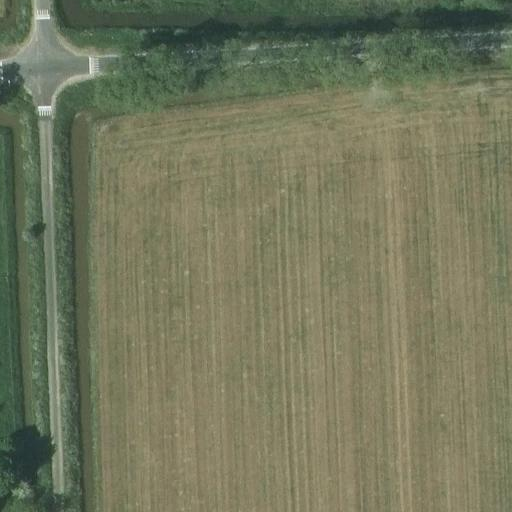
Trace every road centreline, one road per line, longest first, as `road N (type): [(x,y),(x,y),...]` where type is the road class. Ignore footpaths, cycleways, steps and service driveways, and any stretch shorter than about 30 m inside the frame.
road 1 (unclassified): [(43,70),(511,40)]
road 2 (unclassified): [(43,70),(63,511)]
